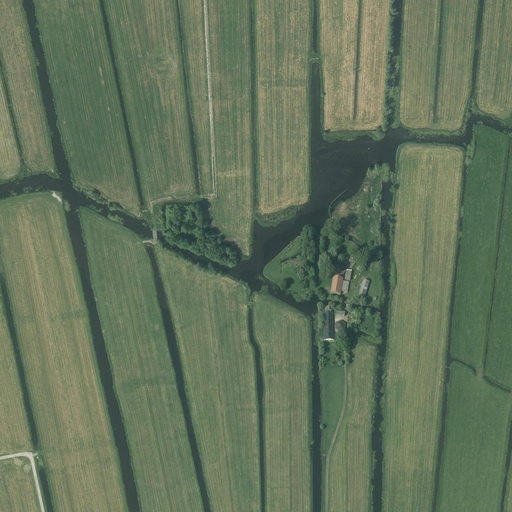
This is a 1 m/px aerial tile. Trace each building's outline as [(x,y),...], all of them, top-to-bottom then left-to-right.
[(344,270),(344,269),(343,268),(343,267),(342,266),(340,265),(339,265),(338,265),(337,265),(336,266),(335,267),(334,268),(334,269),(334,270),(334,272),(335,273),(335,274),(337,274),(338,275),(339,275),(340,274),(342,274),(343,273),(343,272),(344,270)] [(348,283),(343,282),(343,279),(333,277),(330,293),(340,295),(341,292),(347,293),(348,283)] [(364,298),(369,283),(363,281),(358,296),(364,298)] [(324,338),(320,338),(321,341),(324,341),(333,340),(333,334),(332,313),(324,314),(324,338)] [(344,328),(344,327),(344,325),(344,324),(343,323),(342,322),(340,322),(339,322),(338,322),(337,323),(336,324),(335,325),(335,327),(335,328),(336,329),(337,330),(338,331),(340,331),(341,331),(342,330),(343,329),(344,328)]
